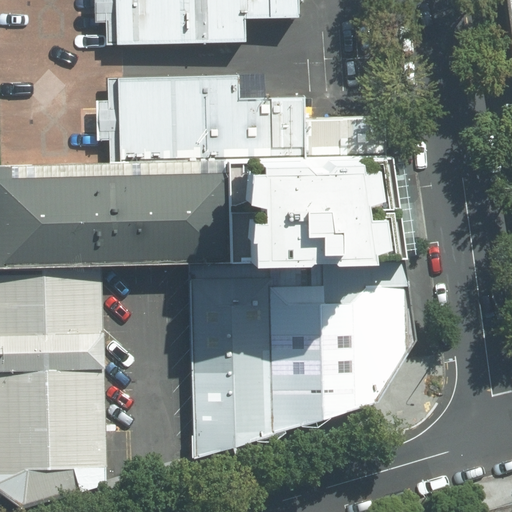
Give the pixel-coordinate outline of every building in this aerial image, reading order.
[(246,18),(297,17),(295,0),(103,0),(104,43),(245,41),(246,18)] [(245,70),(105,74),(106,161),(223,158),(385,154),(384,113),(311,115),(311,93),(247,95),(245,70)] [(0,163),(0,266),(99,264),(188,262),(227,261),(223,158),(106,161),(0,163)] [(188,262),(192,457),(376,400),(414,340),(403,253),(227,261),(188,262)] [(0,491),(19,507),(75,490),(71,466),(104,465),(99,264),(0,266),(0,491)]
